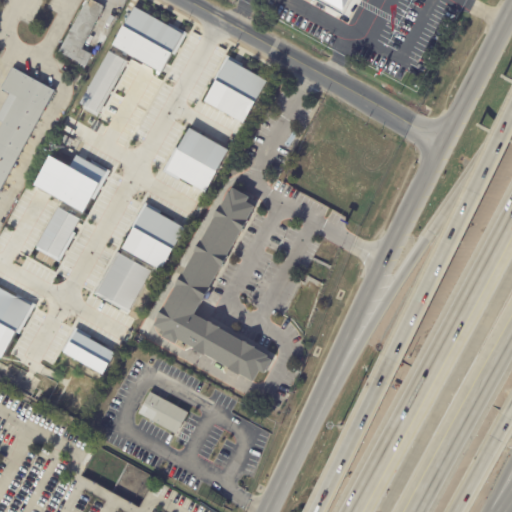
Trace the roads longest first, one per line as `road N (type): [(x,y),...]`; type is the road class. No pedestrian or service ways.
road 1 (secondary): [(510,0),(437,134),(308,416)]
road 2 (motorway): [(511,106),(308,416)]
road 3 (motorway): [(511,217),(352,511)]
road 4 (residential): [(437,134),(180,0)]
road 5 (motorway): [(511,108),(391,358)]
road 6 (motorway): [(408,511),(511,327)]
